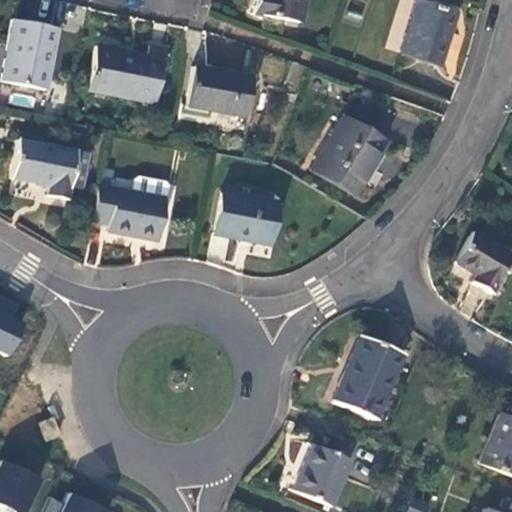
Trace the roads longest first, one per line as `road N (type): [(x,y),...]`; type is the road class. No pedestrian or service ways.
road 1 (tertiary): [(354,278),(418,210),(506,57)]
road 2 (residential): [(354,278),(511,375)]
